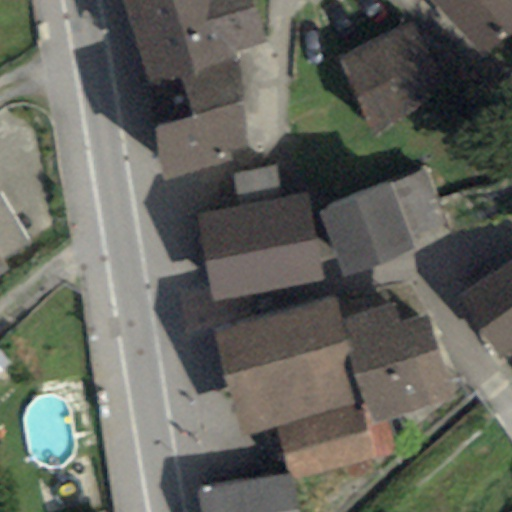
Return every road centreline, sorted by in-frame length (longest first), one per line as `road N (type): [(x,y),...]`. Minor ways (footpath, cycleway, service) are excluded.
road 1 (residential): [(130,326),(62,0)]
road 2 (unknown): [(288,0),(255,129),(99,183)]
road 3 (residential): [(130,326),(414,257)]
road 4 (residential): [(166,511),(130,326)]
road 5 (residential): [(414,257),(511,400)]
road 6 (residential): [(413,0),(452,45),(511,92)]
